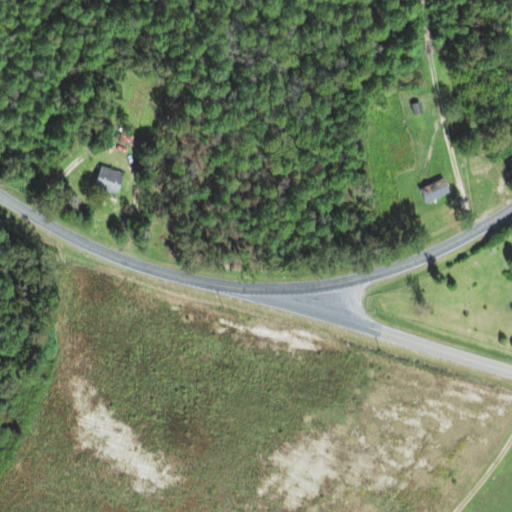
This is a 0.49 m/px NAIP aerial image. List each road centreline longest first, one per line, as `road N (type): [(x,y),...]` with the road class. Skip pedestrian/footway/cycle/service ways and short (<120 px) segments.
road 1 (residential): [(0,195),(99,251),(271,293),(399,267),(511,208)]
road 2 (residential): [(271,293),(511,370)]
